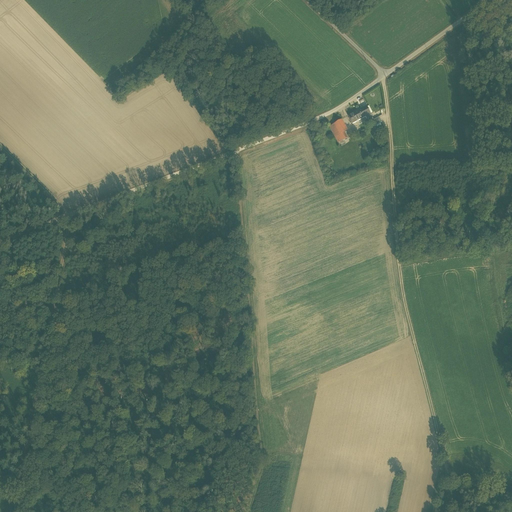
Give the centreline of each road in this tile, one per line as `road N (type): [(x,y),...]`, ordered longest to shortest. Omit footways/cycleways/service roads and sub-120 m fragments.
road 1 (track): [(237,153),(266,469),(251,511)]
road 2 (unclassified): [(72,214),(339,111),(384,77)]
road 3 (track): [(392,164),(404,302),(447,475)]
road 4 (track): [(18,511),(72,214)]
road 5 (unclassified): [(384,77),(489,0)]
